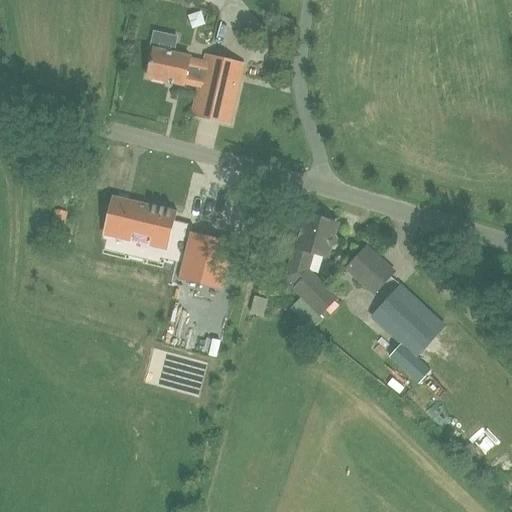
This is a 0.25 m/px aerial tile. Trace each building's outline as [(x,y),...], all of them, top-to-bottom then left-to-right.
[(152,50),(146,76),(196,87),(190,115),(229,123),(243,63),(204,54),(202,61),(188,57),(189,57),(173,53),(177,37),(153,31),(149,49),(152,50)] [(152,234),(150,241),(162,244),(169,213),(126,203),(125,209),(113,206),(107,231),(129,236),(131,228),(152,234)] [(302,227),(295,231),(299,238),(297,246),(295,245),(286,275),(296,285),(293,288),(319,314),(335,299),(306,270),(312,252),(324,256),(328,244),(334,239),(331,233),(334,222),(306,214),(302,227)] [(222,290),(232,243),(189,233),(178,280),(222,290)] [(393,271),(365,246),(346,268),(374,293),(393,271)] [(417,380),(428,368),(415,356),(444,326),(400,284),(371,315),(401,344),(391,355),(417,380)] [(255,296),(250,312),(262,315),(267,299),(255,296)]
